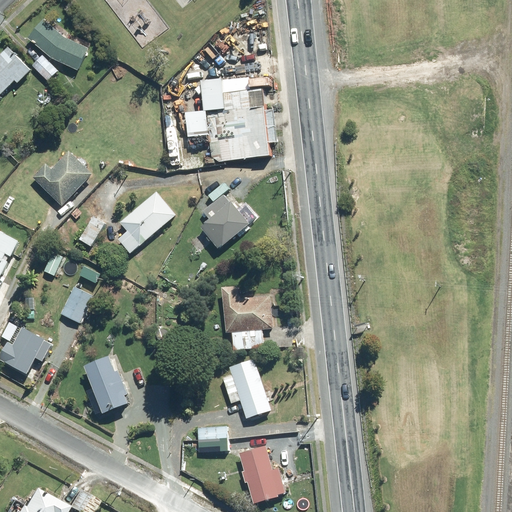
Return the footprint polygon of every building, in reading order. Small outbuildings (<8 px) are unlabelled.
[(70,39),(48,20),(32,39),(55,59),(82,71),(92,49),(70,39)] [(0,102),(4,99),(2,97),(18,82),(21,84),(34,72),(12,49),(0,60),(0,102)] [(45,57),(35,67),(50,82),(60,72),(45,57)] [(229,111),(209,113),(210,116),(201,117),(203,136),(212,135),(214,156),(222,162),(274,157),(273,144),(281,143),(277,111),(270,112),(267,90),(254,91),(252,78),(227,81),(227,80),(206,82),(209,112),(229,109),(229,111)] [(182,162),(178,129),(168,130),(172,163),(182,162)] [(49,165),(36,178),(65,207),(96,176),(73,153),(55,171),(49,165)] [(124,224),(131,233),(126,237),(125,236),(120,240),(133,255),(179,216),(160,193),(124,224)] [(213,221),(204,228),(212,237),(209,240),(213,244),(216,241),(223,250),(227,247),(228,247),(254,226),(235,203),(234,204),(227,196),(206,213),(213,221)] [(96,218),(82,241),(94,248),(108,225),(96,218)] [(77,288),(63,316),(82,325),(96,297),(77,288)] [(241,288),(226,289),(230,335),(235,334),(237,352),(267,349),(265,331),(277,330),(274,298),(242,300),(241,288)] [(2,361),(31,376),(41,358),(46,361),(47,362),(56,346),(55,346),(49,343),(50,342),(27,329),(26,329),(25,331),(21,329),(20,329),(11,345),(2,361)] [(121,373),(115,358),(90,367),(89,368),(98,389),(108,415),(133,405),(134,405),(131,397),(134,396),(124,372),(121,373)] [(233,369),(236,376),(226,379),(235,405),(244,402),(250,420),(275,412),(258,361),(233,369)] [(201,442),(231,440),(230,428),(200,430),(201,442)] [(231,440),(201,442),(202,454),(231,452),(231,440)] [(282,499),(281,497),(289,495),(282,470),(276,472),(270,448),(243,456),(248,473),(245,474),(248,484),(251,483),(257,506),(282,499)] [(66,511),(68,509),(35,491),(24,510),(21,508),(19,511),(66,511)] [(70,509),(76,511),(94,511),(100,503),(80,492),(70,509)]
